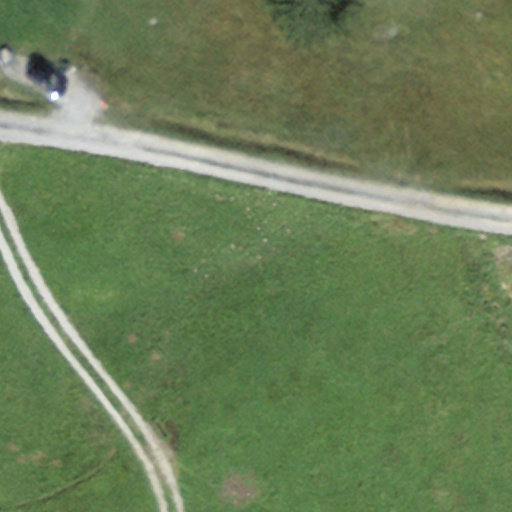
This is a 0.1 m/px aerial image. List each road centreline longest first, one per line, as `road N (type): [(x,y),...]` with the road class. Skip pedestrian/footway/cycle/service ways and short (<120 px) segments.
road 1 (track): [(0,131),(511,221)]
road 2 (track): [(0,231),(30,303),(152,462),(168,511)]
